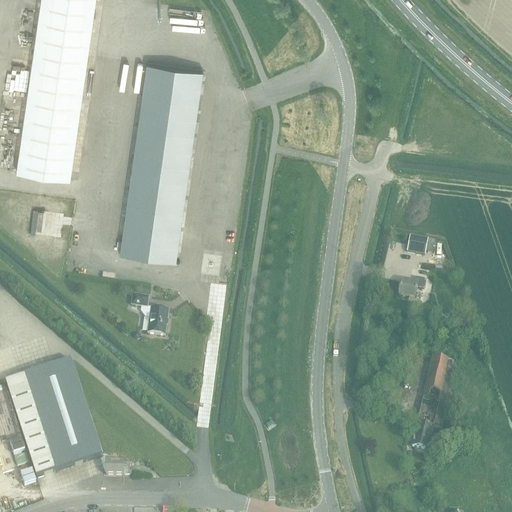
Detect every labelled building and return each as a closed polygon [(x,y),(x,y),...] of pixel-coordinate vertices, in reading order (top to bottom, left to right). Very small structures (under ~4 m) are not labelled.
[(39,0),(16,172),(69,180),(94,0),(39,0)] [(120,253),(175,261),(202,71),(147,63),(120,253)] [(46,230),(47,206),(34,206),(33,230),(46,230)] [(434,254),(436,242),(410,237),(407,252),(424,256),(425,252),(434,254)] [(398,295),(415,299),(417,288),(422,289),(424,279),(415,278),(414,283),(401,281),(398,295)] [(131,306),(141,307),(147,308),(148,298),(133,296),(131,306)] [(147,308),(141,307),(140,312),(145,318),(149,319),(147,334),(165,336),(168,311),(147,308)] [(431,312),(429,316),(436,320),(438,317),(431,312)] [(412,446),(428,450),(433,427),(442,429),(457,363),(432,357),(412,446)] [(21,376),(4,382),(35,478),(52,472),(100,457),(69,361),(23,376),(21,376)] [(450,433),(448,440),(458,442),(459,435),(450,433)] [(106,475),(124,476),(124,475),(132,475),(132,464),(124,463),(106,463),(106,475)]
